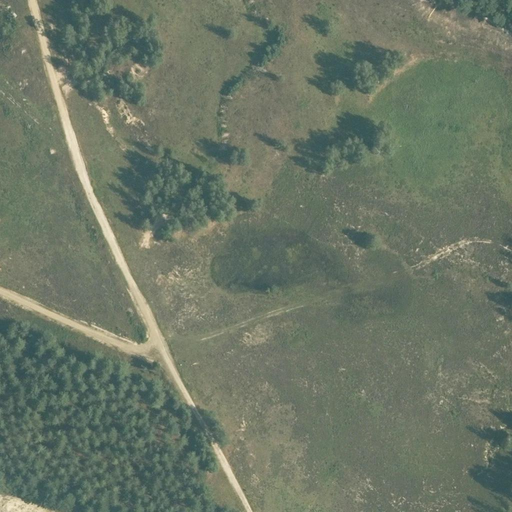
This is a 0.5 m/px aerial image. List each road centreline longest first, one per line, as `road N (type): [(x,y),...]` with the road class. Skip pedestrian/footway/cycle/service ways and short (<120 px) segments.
road 1 (track): [(251,511),(86,181),(33,0)]
road 2 (track): [(168,349),(113,336),(0,283)]
